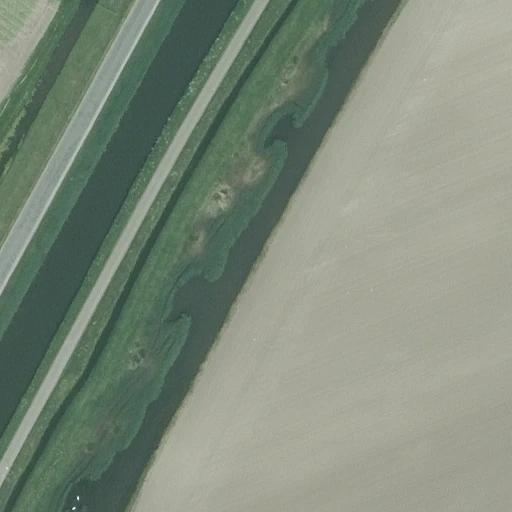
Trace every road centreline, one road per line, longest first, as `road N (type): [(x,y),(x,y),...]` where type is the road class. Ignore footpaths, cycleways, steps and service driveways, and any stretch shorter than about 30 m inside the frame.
road 1 (unclassified): [(0,474),(258,0)]
road 2 (tertiary): [(0,275),(148,0)]
